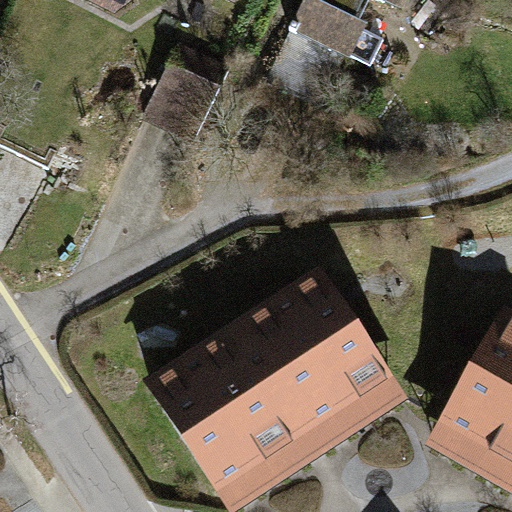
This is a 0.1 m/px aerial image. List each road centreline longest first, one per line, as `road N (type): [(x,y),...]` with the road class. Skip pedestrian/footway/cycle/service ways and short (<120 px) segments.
road 1 (track): [(1,334),(220,223),(474,186),(511,168)]
road 2 (residential): [(0,331),(85,511)]
